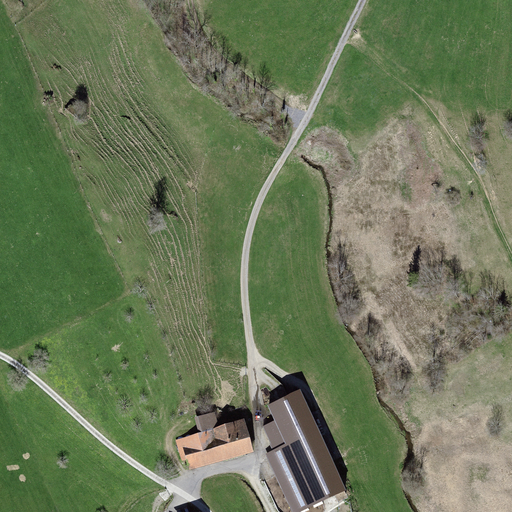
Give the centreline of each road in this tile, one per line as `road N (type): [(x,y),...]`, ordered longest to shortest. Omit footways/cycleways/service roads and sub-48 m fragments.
road 1 (track): [(366,0),(259,206),(242,266),(253,346),(254,459),(207,471),(180,490)]
road 2 (unclassified): [(0,350),(115,451),(202,511)]
road 3 (track): [(297,136),(279,98),(207,46),(189,0)]
